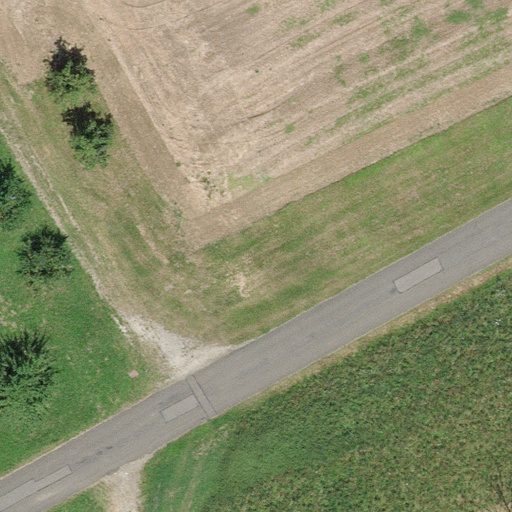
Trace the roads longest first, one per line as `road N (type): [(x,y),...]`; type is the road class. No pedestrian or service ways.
road 1 (unclassified): [(1,511),(189,397),(511,220)]
road 2 (track): [(189,397),(135,338),(0,127)]
